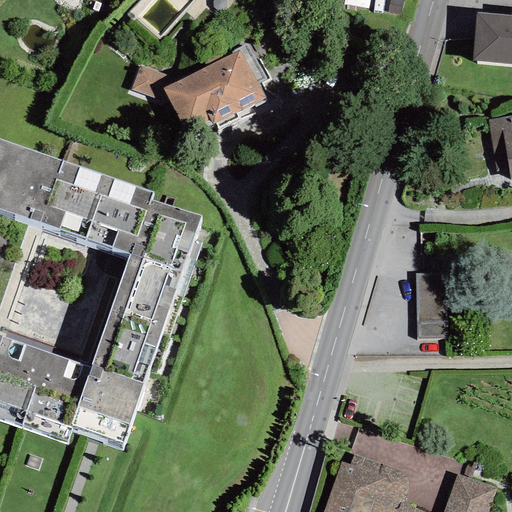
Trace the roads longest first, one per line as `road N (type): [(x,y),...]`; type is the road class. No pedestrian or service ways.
road 1 (tertiary): [(283,511),(433,0)]
road 2 (unknown): [(360,251),(511,258)]
